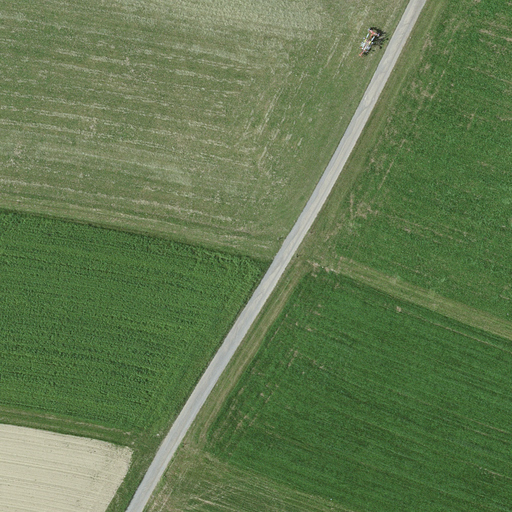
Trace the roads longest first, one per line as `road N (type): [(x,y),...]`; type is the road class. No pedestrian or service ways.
road 1 (track): [(138,511),(418,0)]
road 2 (track): [(290,246),(0,207)]
